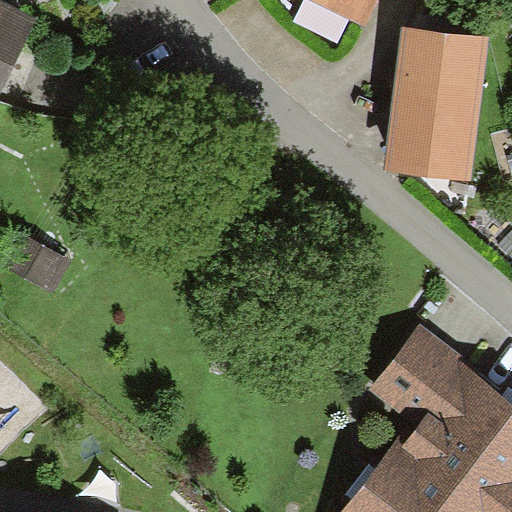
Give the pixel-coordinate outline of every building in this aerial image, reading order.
[(0,0),(0,84),(40,6),(28,0),(0,0)] [(312,0),(357,21),(367,0),(312,0)] [(480,21),(405,12),(388,154),(464,163),(480,21)] [(507,511),(511,506),(511,394),(418,321),(372,379),(412,411),(331,511),(507,511)] [(1,353),(0,354),(0,455),(52,406),(1,353)]
